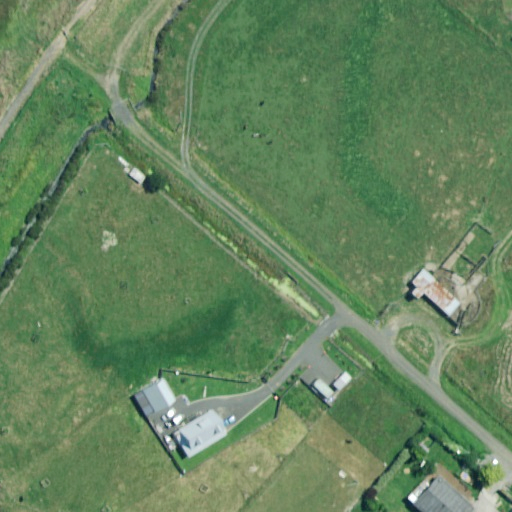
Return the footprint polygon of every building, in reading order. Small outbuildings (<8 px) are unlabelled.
[(462,302),(423,268),(411,282),(417,287),(412,293),(419,299),(424,293),(451,315),(462,302)] [(334,393),(310,370),(303,377),(327,400),(334,393)] [(176,403),(165,380),(132,396),(144,419),(176,403)] [(190,459),(230,435),(214,408),(173,433),(190,459)] [(473,511),(477,509),(439,476),(414,505),(421,511),(473,511)]
